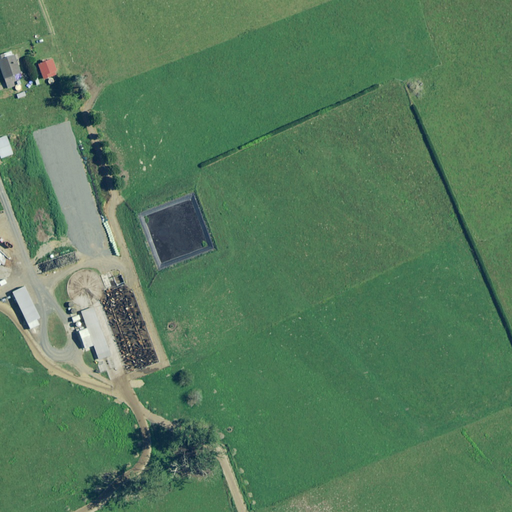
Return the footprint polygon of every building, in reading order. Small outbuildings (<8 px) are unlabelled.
[(20,73),(12,51),(0,55),(0,68),(8,89),(17,85),(14,75),(20,73)] [(38,64),(43,79),(58,74),(53,62),(51,57),(41,60),(42,63),(38,64)] [(13,154),(6,136),(0,137),(0,156),(0,158),(13,154)] [(39,318),(24,287),(12,292),(30,329),(39,325),(37,319),(39,318)] [(111,355),(93,308),(82,313),(87,328),(78,331),(85,348),(93,345),(99,360),(111,355)]
